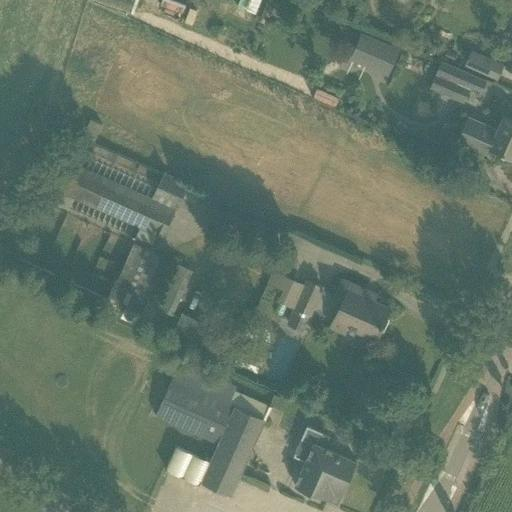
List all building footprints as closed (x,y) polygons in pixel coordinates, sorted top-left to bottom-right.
[(236,0),(235,4),(253,12),(257,0),(236,0)] [(399,48),(360,32),(349,59),(387,75),(399,48)] [(466,64),(496,78),(502,66),(471,53),(466,64)] [(430,88),(465,103),(471,89),(481,93),(486,82),(441,62),(430,88)] [(488,149),(511,158),(511,122),(501,118),(496,131),(466,118),(457,141),(486,154),(488,149)] [(66,161),(48,203),(68,211),(74,198),(140,226),(108,300),(125,307),(119,322),(131,327),(137,313),(148,317),(152,308),(169,315),(189,269),(172,262),(156,255),(139,293),(133,291),(158,234),(161,235),(173,208),(177,209),(183,196),(196,202),(201,189),(189,184),(163,173),(152,198),(66,161)] [(293,308),(286,323),(301,330),(308,315),(321,286),(306,279),(303,285),(293,308)] [(357,331),(375,339),(389,308),(361,295),(364,289),(342,280),(334,297),(341,300),(330,324),(343,330),(345,325),(357,331)] [(180,358),(155,413),(219,442),(210,463),(208,467),(237,480),(239,476),(240,473),(249,455),(270,406),(234,390),(236,384),(180,358)] [(310,492),(330,501),(339,480),(346,483),(349,477),(356,462),(324,448),(329,436),(307,426),(293,456),(305,461),(295,486),(310,493),(310,492)]
